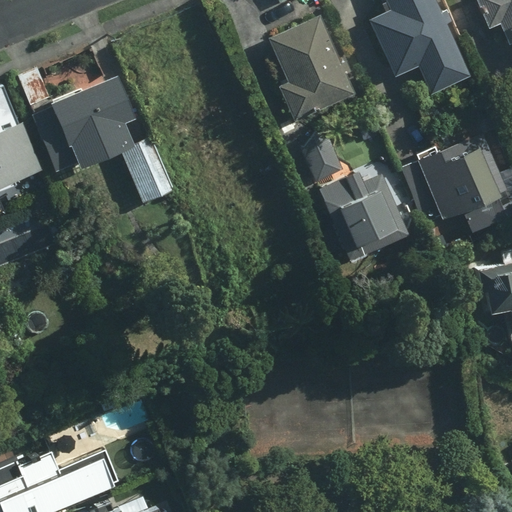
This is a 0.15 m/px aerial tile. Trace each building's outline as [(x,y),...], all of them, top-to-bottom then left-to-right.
[(384,0),(388,8),(362,19),(387,76),(413,64),(426,95),(466,77),(431,0),(384,0)] [(511,0),(472,0),(484,26),(494,22),(503,45),(511,41),(511,0)] [(347,92),(315,17),(263,39),(282,85),(273,88),(286,118),(347,92)] [(200,158),(252,138),(227,74),(206,83),(199,65),(152,83),(164,113),(158,115),(171,151),(194,142),(200,158)] [(120,143),(112,124),(126,119),(109,77),(23,112),(48,172),(120,143)] [(0,181),(34,168),(14,121),(0,127),(0,181)] [(325,135),(296,145),(308,181),(337,171),(325,135)] [(478,135),(398,164),(420,221),(499,191),(478,135)] [(149,140),(118,152),(138,203),(169,191),(149,140)] [(373,165),(313,190),(341,258),(402,233),(373,165)] [(511,176),(508,167),(495,172),(511,213),(511,212),(511,176)] [(511,325),(511,261),(472,270),(480,313),(501,309),(505,327),(511,325)] [(0,458),(0,511),(22,511),(110,473),(96,442),(51,462),(41,440),(0,458)] [(76,511),(167,511),(159,494),(119,511),(117,511),(111,497),(76,511)]
